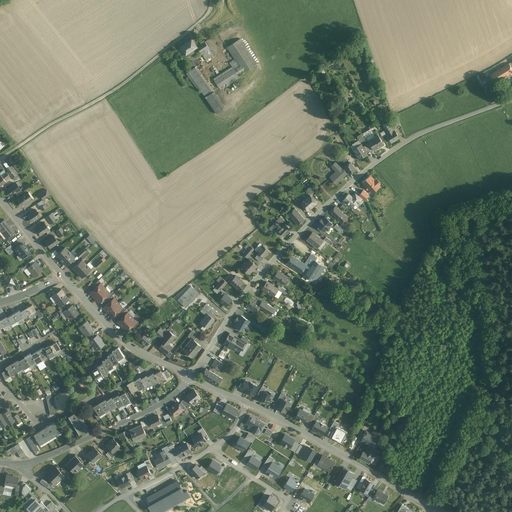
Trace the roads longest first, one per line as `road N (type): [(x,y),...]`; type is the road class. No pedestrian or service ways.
road 1 (residential): [(511,99),(413,138),(345,187),(250,286),(190,375)]
road 2 (unknown): [(461,511),(446,500),(446,482),(478,426),(500,343),(482,241),(486,220),(511,207)]
road 3 (residential): [(209,0),(209,14),(117,88),(0,157)]
road 4 (residential): [(247,402),(440,511)]
